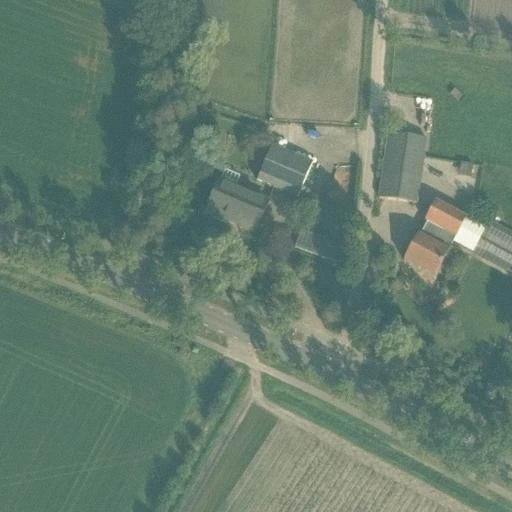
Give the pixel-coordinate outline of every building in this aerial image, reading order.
[(416,205),(419,185),(425,140),(388,135),(378,200),(416,205)] [(312,164),(272,146),(256,181),(296,200),(312,164)] [(269,200),(251,192),(220,179),(214,194),(206,213),(214,216),(212,219),(226,225),(227,221),(255,233),(269,200)] [(435,278),(444,261),(466,220),(452,213),(435,203),(424,223),(426,223),(419,238),(417,237),(404,261),(435,278)] [(511,276),(511,235),(488,223),(471,255),(511,276)] [(301,256),(342,261),(344,244),(304,238),(301,256)]
